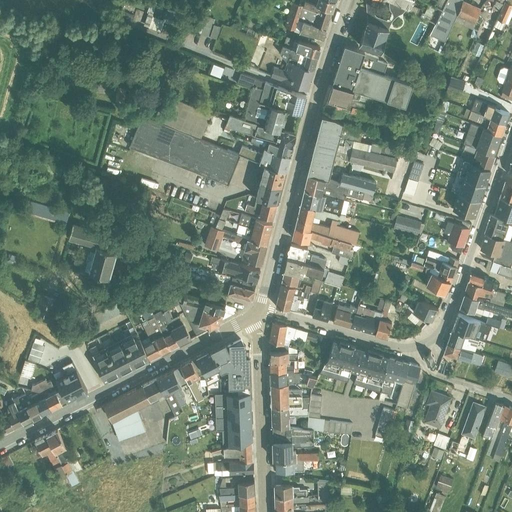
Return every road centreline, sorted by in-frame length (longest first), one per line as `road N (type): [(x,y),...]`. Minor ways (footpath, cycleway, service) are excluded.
road 1 (tertiary): [(258,311),(346,0)]
road 2 (residential): [(258,311),(0,448)]
road 3 (residential): [(411,348),(438,333),(450,311),(511,132)]
road 4 (tertiary): [(263,511),(258,311)]
road 5 (residential): [(258,311),(411,348)]
